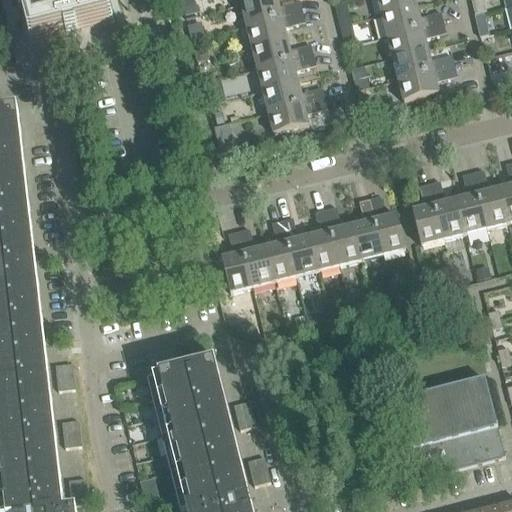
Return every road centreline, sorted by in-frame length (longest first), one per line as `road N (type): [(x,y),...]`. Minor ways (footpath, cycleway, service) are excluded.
road 1 (residential): [(294,511),(255,363),(205,336),(89,365)]
road 2 (residential): [(76,233),(367,166)]
road 3 (residential): [(36,71),(60,91),(76,233)]
road 4 (residential): [(367,166),(326,0)]
road 5 (residential): [(36,71),(133,45),(146,33),(146,0)]
road 6 (residential): [(115,511),(89,365)]
road 7 (residential): [(500,136),(466,0)]
road 8 (residential): [(367,166),(500,136)]
